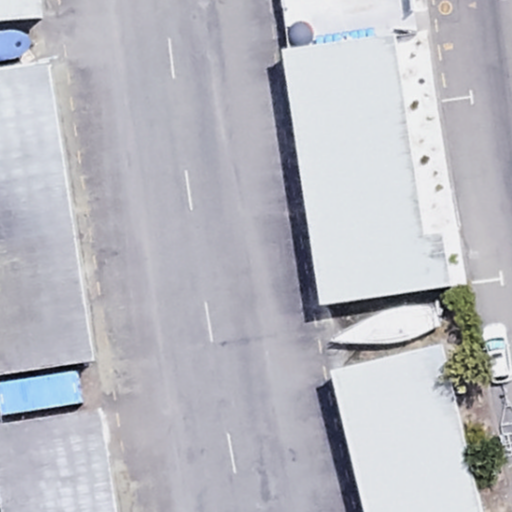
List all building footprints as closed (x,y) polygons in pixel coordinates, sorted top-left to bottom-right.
[(37,0),(0,0),(0,27),(39,25),(37,0)] [(398,0),(282,0),(320,264),(434,248),(398,0)] [(0,370),(100,355),(51,53),(0,61),(0,370)] [(470,511),(412,298),(313,325),(364,511),(470,511)] [(118,511),(102,403),(0,418),(0,499),(2,511),(118,511)]
